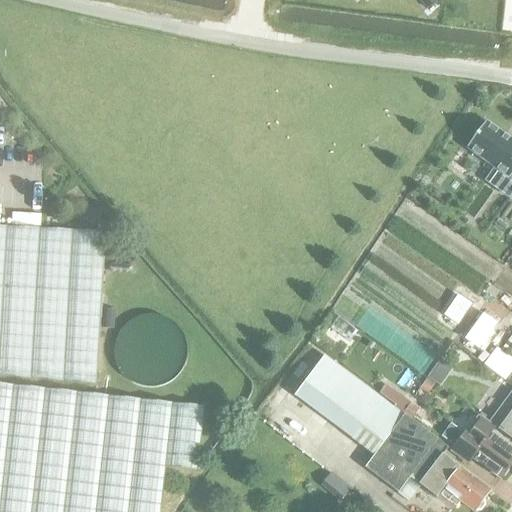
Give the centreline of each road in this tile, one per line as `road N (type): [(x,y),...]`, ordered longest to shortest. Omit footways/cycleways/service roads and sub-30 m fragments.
road 1 (unclassified): [(511,78),(242,40)]
road 2 (unclassified): [(242,40),(47,0)]
